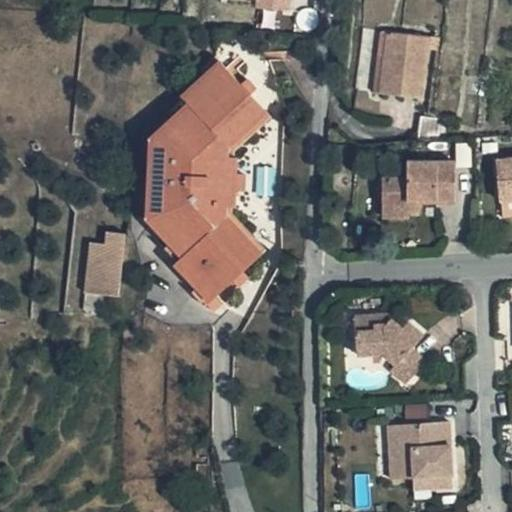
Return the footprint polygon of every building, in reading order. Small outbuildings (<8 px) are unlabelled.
[(385,88),(394,23),(388,21),(379,87),(385,88)] [(444,29),(394,23),(385,88),(424,93),(432,42),(442,43),(444,29)] [(208,63),(223,49),(219,44),(203,57),(208,63)] [(184,177),(236,185),(236,180),(231,180),(232,164),(237,165),(238,147),(231,147),(231,137),(271,102),(254,84),(259,79),(235,53),(229,57),(223,49),(208,63),(183,84),(186,87),(191,92),(176,104),(151,128),(154,131),(151,173),(184,177)] [(172,99),(176,104),(191,92),(186,87),(172,99)] [(453,117),(445,116),(425,112),(423,132),(451,136),(453,117)] [(511,156),(498,158),(500,198),(511,197),(511,156)] [(407,212),(407,209),(407,195),(417,195),(451,194),(451,159),(404,159),(404,176),(379,176),(380,212),(407,212)] [(231,180),(236,180),(245,181),(245,165),(237,165),(232,164),(231,180)] [(235,198),(236,185),(184,177),(151,173),(149,202),(146,206),(169,231),(183,245),(177,250),(175,252),(197,275),(212,290),(218,285),(222,290),(249,265),(244,259),(262,243),(227,206),(227,197),(235,198)] [(407,195),(407,209),(417,209),(417,195),(407,195)] [(94,239),(88,287),(122,291),(129,232),(110,230),(108,241),(94,239)] [(183,245),(169,231),(164,235),(177,250),(183,245)] [(206,295),(212,290),(197,275),(192,281),(206,295)] [(389,307),(358,308),(359,346),(386,344),(399,356),(394,361),(410,376),(429,355),(414,341),(425,329),(409,315),(404,321),(389,307)] [(434,469),(434,487),(454,487),(453,420),(392,422),(393,475),(418,475),(418,470),(434,469)] [(206,474),(208,434),(195,433),(194,473),(206,474)] [(418,488),(434,487),(434,469),(418,470),(418,475),(418,488)]
